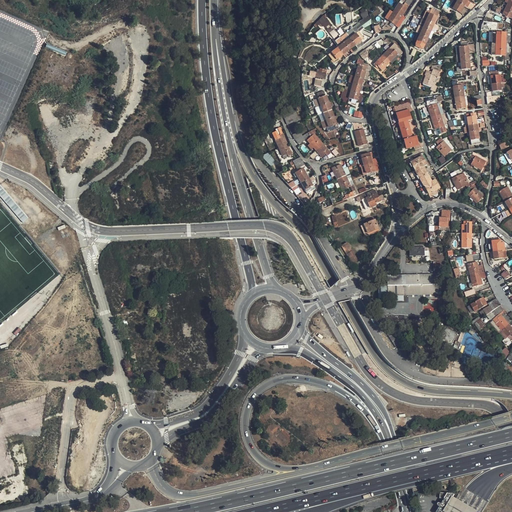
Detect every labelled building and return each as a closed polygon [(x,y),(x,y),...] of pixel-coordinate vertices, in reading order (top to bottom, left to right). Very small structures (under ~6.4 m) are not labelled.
[(452,8),(460,13),(463,15),(465,13),(467,14),(470,10),(467,9),(464,7),(456,2),(452,8)] [(401,15),(408,6),(404,4),(403,6),(398,3),(393,10),(401,15)] [(511,19),(511,16),(511,6),(508,5),(503,15),(511,19)] [(439,13),(431,9),(425,12),(422,19),(426,21),(434,24),(439,13)] [(360,14),(363,20),(370,16),(368,10),(360,14)] [(395,25),(401,15),(393,10),(391,13),(387,20),(395,25)] [(404,17),(401,15),(395,25),(398,27),(404,17)] [(318,23),(323,27),(323,28),(328,23),(323,17),(318,23)] [(426,21),(423,28),(431,31),(432,29),(434,24),(426,21)] [(416,31),(418,26),(410,23),(408,28),(416,31)] [(349,33),(348,32),(346,34),(349,39),(358,32),(355,28),(349,33)] [(423,28),(419,35),(427,39),(431,31),(423,28)] [(366,36),(361,29),(358,32),(363,39),(366,36)] [(358,32),(349,39),(354,45),(363,39),(358,32)] [(505,32),(496,32),(496,44),(505,44),(505,40),(505,32)] [(346,34),(339,38),(343,43),(349,39),(346,34)] [(417,42),(424,45),(426,43),(427,39),(419,35),(417,42)] [(349,39),(343,43),(348,50),(349,50),(354,45),(349,39)] [(357,49),(366,43),(363,39),(354,45),(357,48),(357,49)] [(423,49),(424,45),(417,42),(414,48),(422,51),(423,49)] [(337,47),(343,54),(348,50),(343,43),(341,45),(337,47)] [(505,56),(505,44),(496,44),(496,53),(496,56),(503,56),(505,56)] [(337,59),(343,54),(337,47),(331,52),(337,59)] [(394,49),(394,50),(397,53),(400,56),(402,52),(396,47),(394,49)] [(459,48),(460,55),(469,54),(468,47),(462,48),(459,48)] [(382,55),(389,62),(397,53),(394,50),(392,52),(389,49),(382,55)] [(346,58),(351,54),(348,50),(343,54),(346,58)] [(397,53),(389,62),(392,64),(400,56),(397,53)] [(460,55),(461,63),(470,63),(469,54),(460,55)] [(382,70),(389,62),(382,55),(375,63),(382,70)] [(471,70),(470,63),(461,63),(461,68),(461,71),(471,70)] [(355,77),(363,79),(365,73),(366,67),(362,66),(359,65),(355,77)] [(432,88),(436,77),(431,75),(429,79),(425,77),(422,84),(432,88)] [(499,83),(498,76),(490,78),(491,84),(499,83)] [(355,77),(353,84),(361,86),(363,79),(355,77)] [(346,86),(344,89),(351,91),(353,84),(349,83),(348,87),(346,86)] [(499,83),(491,84),(492,92),(501,91),(499,83)] [(353,84),(351,91),(359,94),(361,86),(353,84)] [(454,98),(463,97),(461,86),(456,86),(457,89),(452,89),(454,98)] [(361,102),(363,95),(359,94),(351,91),(344,89),(341,99),(344,99),(343,101),(355,105),(357,101),(361,102)] [(324,96),(317,99),(320,106),(328,103),(325,96),(324,96)] [(487,97),(486,97),(487,105),(494,104),(499,101),(498,96),(493,96),(492,96),(487,97)] [(454,98),(455,110),(465,109),(463,97),(454,98)] [(320,106),(322,113),(331,110),(328,103),(320,106)] [(402,104),(405,111),(395,114),(396,119),(398,123),(407,121),(411,120),(409,112),(412,111),(409,103),(402,104)] [(393,107),(395,114),(405,111),(402,104),(393,107)] [(431,118),(440,115),(436,105),(432,106),(433,109),(428,110),(431,118)] [(317,115),(318,115),(322,113),(320,106),(317,107),(314,108),(317,115)] [(391,120),(396,119),(395,114),(393,107),(388,109),(391,120)] [(295,110),(283,114),(284,116),(285,119),(297,115),(295,110)] [(325,120),(333,117),(331,110),(322,113),(325,120)] [(297,115),(285,119),(287,125),(299,121),(297,115)] [(444,127),(440,115),(431,118),(435,130),(440,128),(444,127)] [(328,127),(328,128),(336,125),(335,122),(333,117),(325,120),(328,127)] [(467,118),(468,126),(477,125),(476,121),(475,117),(470,118),(467,118)] [(396,119),(391,120),(393,125),(395,133),(400,132),(398,123),(396,119)] [(398,123),(400,132),(409,129),(407,121),(398,123)] [(257,123),(248,126),(250,131),(259,129),(257,123)] [(468,126),(469,134),(478,132),(477,125),(468,126)] [(309,136),(310,137),(313,134),(314,134),(318,131),(315,128),(306,133),(309,136)] [(400,132),(403,140),(411,138),(409,129),(400,132)] [(364,137),(362,130),(354,132),(356,140),(364,137)] [(292,135),(294,140),(302,136),(299,131),(292,135)] [(469,134),(471,141),(479,139),(478,132),(469,134)] [(309,136),(306,133),(302,136),(294,140),(297,144),(309,136)] [(278,148),(287,144),(282,134),(278,136),(279,138),(275,140),(278,148)] [(314,134),(313,134),(310,137),(306,141),(309,144),(313,148),(315,151),(322,144),(314,134)] [(365,140),(364,137),(356,140),(358,147),(366,145),(366,144),(365,140)] [(403,140),(406,150),(416,147),(418,146),(418,145),(416,137),(411,138),(403,140)] [(446,138),(443,140),(444,141),(451,150),(454,148),(446,138)] [(451,150),(444,141),(440,145),(442,146),(438,149),(444,157),(451,150)] [(278,148),(282,156),(287,154),(288,157),(292,155),(287,144),(278,148)] [(330,152),(322,144),(315,151),(318,154),(321,157),(324,154),(326,156),(330,152)] [(313,159),(318,154),(315,151),(309,155),(313,159)] [(472,155),(486,162),(487,159),(473,152),(472,155)] [(262,158),(272,165),(276,160),(266,153),(262,158)] [(481,170),(486,162),(472,155),(470,158),(473,160),(475,161),(473,166),(481,170)] [(411,163),(416,171),(423,167),(427,164),(422,156),(416,160),(411,163)] [(362,160),(364,166),(371,164),(369,157),(362,160)] [(304,164),(302,160),(301,160),(294,164),(296,169),(304,164)] [(374,171),(371,164),(364,166),(366,174),(367,173),(374,171)] [(332,168),(337,179),(345,175),(343,169),(340,165),(332,168)] [(416,171),(420,179),(428,175),(423,167),(416,171)] [(308,179),(304,172),(297,176),(299,178),(301,182),(308,179)] [(358,190),(349,173),(345,175),(350,185),(355,196),(360,194),(358,190)] [(466,186),(469,185),(468,183),(463,174),(461,175),(466,186)] [(313,175),(308,179),(312,185),(305,189),(307,193),(313,190),(312,188),(314,187),(313,184),(317,182),(313,175)] [(345,175),(337,179),(341,187),(345,185),(346,187),(350,185),(345,175)] [(420,179),(425,186),(432,182),(428,175),(420,179)] [(458,190),(466,186),(461,175),(456,178),(457,180),(454,182),(458,190)] [(288,184),(292,188),(301,182),(299,178),(288,184)] [(308,179),(301,182),(305,189),(312,185),(308,179)] [(432,182),(425,186),(429,195),(433,193),(436,191),(438,190),(441,188),(436,180),(432,182)] [(0,184),(0,196),(23,223),(29,218),(0,184)] [(476,186),(474,189),(483,196),(485,194),(476,186)] [(511,197),(511,194),(508,188),(504,190),(505,192),(500,195),(505,202),(511,197)] [(483,196),(474,189),(473,190),(470,193),(472,195),(470,198),(477,204),(483,196)] [(362,196),(364,200),(366,199),(378,194),(376,190),(362,196)] [(366,199),(370,206),(375,204),(381,201),(378,194),(366,199)] [(331,217),(335,228),(350,222),(346,211),(331,217)] [(439,228),(447,228),(447,219),(444,219),(439,219),(439,228)] [(374,220),(364,224),(367,233),(378,228),(374,220)] [(463,234),(472,234),(472,222),(467,223),(467,226),(464,226),(463,226),(463,234)] [(472,245),(472,234),(463,234),(463,246),(472,245)] [(493,244),(494,252),(505,250),(504,242),(493,244)] [(342,246),(346,254),(347,253),(351,251),(347,244),(342,246)] [(426,256),(425,247),(410,248),(410,257),(426,256)] [(508,258),(507,250),(505,250),(494,252),(491,252),(492,260),(508,258)] [(351,251),(347,253),(352,260),(356,258),(351,251)] [(485,273),(484,265),(480,266),(480,268),(477,269),(475,262),(472,263),(472,266),(467,267),(469,276),(478,274),(485,273)] [(506,270),(501,274),(505,278),(510,274),(506,270)] [(388,276),(389,296),(439,294),(438,274),(388,276)] [(478,274),(469,276),(471,285),(476,284),(476,286),(480,285),(479,280),(478,274)] [(465,297),(476,293),(473,288),(464,292),(465,297)] [(472,309),(474,313),(487,305),(485,302),(484,300),(483,298),(470,305),(472,309)] [(483,311),(486,316),(487,315),(500,306),(498,302),(490,307),(483,311)] [(505,311),(500,306),(487,315),(492,320),(499,314),(499,315),(505,311)] [(507,317),(504,314),(501,316),(501,317),(508,325),(511,322),(511,321),(511,320),(508,316),(507,317)] [(508,325),(501,317),(496,320),(495,320),(493,321),(491,323),(494,326),(499,333),(508,325)] [(482,318),(476,322),(481,329),(487,325),(482,318)] [(424,352),(432,355),(437,339),(432,338),(437,321),(433,320),(428,336),(424,352)] [(438,340),(450,346),(454,340),(456,341),(458,336),(456,335),(457,332),(454,331),(455,327),(451,325),(449,328),(447,327),(445,331),(443,329),(438,340)] [(511,330),(508,325),(499,333),(505,339),(508,336),(510,338),(511,336),(511,330)] [(505,347),(500,352),(504,355),(508,351),(505,347)] [(441,510),(444,511),(476,511),(466,505),(447,493),(444,497),(448,499),(441,510)] [(434,503),(431,509),(435,511),(440,511),(441,510),(448,499),(444,497),(439,494),(437,498),(436,498),(435,498),(434,499),(433,500),(433,501),(433,502),(434,503)]
